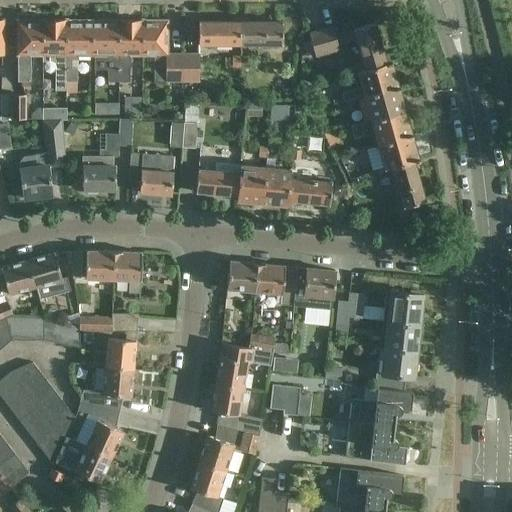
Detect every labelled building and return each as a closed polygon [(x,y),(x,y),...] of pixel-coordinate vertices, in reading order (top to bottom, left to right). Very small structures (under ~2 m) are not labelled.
[(42,20),(42,22),(42,55),(42,62),(51,62),(56,66),(56,90),(66,90),(66,22),(66,20),(42,20)] [(118,20),(118,22),(118,82),(129,82),(129,69),(130,70),(131,57),(142,57),(142,22),(142,20),(118,20)] [(42,55),(42,22),(18,22),(18,42),(18,82),(21,82),(30,82),(30,55),(42,55)] [(92,22),(90,22),(66,22),(66,90),(67,90),(67,91),(77,91),(78,60),(78,55),(92,55),(92,22)] [(118,82),(118,22),(92,22),(92,55),(95,55),(94,70),(108,70),(108,82),(118,82)] [(179,54),(166,54),(166,22),(142,22),(142,57),(154,57),(154,82),(166,82),(182,81),(182,54),(179,54)] [(198,22),(198,42),(198,45),(240,45),(240,22),(198,22)] [(282,22),(240,22),(240,45),(282,45),(282,22)] [(355,64),(357,71),(364,69),(364,70),(387,64),(386,63),(375,23),(353,29),(356,42),(362,62),(355,64)] [(334,35),(332,27),(321,30),(327,53),(339,50),(338,46),(334,35)] [(327,53),(321,30),(309,33),(311,41),(314,52),(315,54),(315,57),(327,53)] [(199,81),(199,54),(198,54),(186,54),(182,54),(182,81),(199,81)] [(240,57),(232,57),(232,69),(240,69),(240,57)] [(391,62),(386,63),(387,64),(364,70),(364,69),(357,71),(363,96),(398,87),(391,62)] [(405,110),(398,87),(363,96),(370,120),(405,110)] [(351,91),(342,94),(344,102),(353,99),(351,91)] [(1,115),(10,115),(10,96),(0,96),(1,115)] [(21,96),(10,96),(10,115),(21,115),(21,96)] [(141,98),(124,98),(124,117),(140,117),(141,98)] [(355,107),(353,99),(344,102),(346,109),(355,107)] [(61,120),(60,109),(43,109),(42,120),(61,120)] [(412,135),(405,110),(370,120),(351,126),(354,138),(374,132),(377,145),(412,135)] [(61,120),(42,120),(47,153),(23,156),(18,163),(23,198),(53,194),(49,167),(65,165),(61,120)] [(120,120),(119,135),(118,145),(119,145),(131,147),(133,120),(120,120)] [(184,122),(183,125),(183,136),(182,147),(195,148),(197,123),(184,122)] [(119,135),(106,134),(105,156),(83,157),(83,170),(83,190),(115,190),(115,166),(114,166),(114,156),(119,156),(119,145),(118,145),(119,135)] [(419,160),(412,135),(377,145),(384,170),(392,167),(414,161),(419,160)] [(259,146),(258,156),(266,157),(267,147),(259,146)] [(276,147),(267,147),(266,157),(275,158),(276,147)] [(300,151),(292,150),(291,160),(299,160),(300,151)] [(425,201),(414,161),(392,167),(403,207),(425,201)] [(198,169),(197,172),(195,192),(237,196),(239,173),(240,165),(215,163),(215,171),(198,169)] [(240,165),(239,173),(237,196),(236,201),(262,204),(265,168),(240,165)] [(291,170),(265,168),(262,204),(288,206),(288,201),(290,178),(291,170)] [(141,170),(141,172),(140,182),(139,192),(171,195),(173,172),(141,170)] [(367,183),(376,180),(374,172),(364,175),(367,183)] [(332,182),(290,178),(288,201),(329,205),(332,182)] [(81,277),(83,251),(71,252),(74,277),(81,277)] [(114,251),(87,251),(86,278),(87,278),(87,288),(103,287),(102,317),(103,317),(111,317),(111,313),(112,279),(113,265),(114,251)] [(142,252),(114,251),(113,265),(112,279),(129,280),(129,293),(140,293),(142,252)] [(62,278),(55,253),(28,260),(36,287),(39,299),(71,290),(67,277),(62,278)] [(36,287),(28,260),(1,267),(9,295),(36,287)] [(258,263),(229,261),(227,289),(255,291),(258,263)] [(297,267),(258,263),(255,291),(282,294),(281,305),(293,306),(297,267)] [(335,271),(297,267),(293,306),(331,310),(332,298),(333,298),(335,271)] [(390,291),(388,311),(387,322),(420,325),(423,295),(390,291)] [(365,294),(349,293),(348,302),(349,302),(347,316),(363,318),(365,294)] [(338,301),(337,315),(347,316),(349,302),(348,302),(338,301)] [(8,302),(0,305),(5,318),(14,315),(8,302)] [(137,314),(111,313),(111,317),(111,331),(136,331),(137,314)] [(22,315),(14,315),(5,318),(11,340),(22,340),(22,315)] [(33,315),(22,315),(22,340),(33,339),(33,315)] [(44,315),(33,315),(33,339),(44,339),(44,315)] [(62,320),(44,315),(44,339),(45,339),(55,342),(62,320)] [(347,316),(337,315),(335,330),(346,331),(347,316)] [(79,316),(79,325),(78,330),(87,330),(87,316),(79,316)] [(95,317),(87,316),(87,330),(95,330),(95,317)] [(102,317),(95,317),(95,330),(103,331),(103,317),(102,317)] [(111,317),(103,317),(103,331),(111,331),(111,317)] [(11,340),(5,318),(0,319),(0,344),(2,347),(11,340)] [(73,324),(64,321),(62,320),(55,342),(66,345),(73,324)] [(420,325),(387,322),(384,348),(417,351),(420,325)] [(79,325),(73,324),(66,345),(80,349),(78,330),(79,325)] [(250,334),(248,348),(256,349),(259,336),(250,334)] [(266,337),(259,336),(256,349),(264,351),(266,337)] [(274,338),(266,337),(264,351),(272,352),(274,338)] [(107,339),(104,366),(133,369),(135,341),(107,339)] [(222,344),(220,356),(216,384),(243,388),(248,363),(270,366),(272,352),(264,351),(256,349),(248,348),(222,344)] [(375,388),(403,391),(405,377),(414,378),(417,351),(384,348),(381,374),(376,374),(375,388)] [(11,371),(19,381),(22,385),(41,371),(33,362),(11,371)] [(133,369),(104,366),(102,393),(123,396),(131,397),(133,369)] [(326,367),(324,378),(340,380),(341,369),(326,367)] [(19,381),(11,371),(0,380),(0,394),(1,395),(19,381)] [(48,380),(41,371),(22,385),(26,390),(29,394),(48,380)] [(54,389),(48,380),(29,394),(33,399),(36,403),(54,389)] [(26,390),(22,385),(19,381),(1,395),(8,404),(26,390)] [(243,388),(216,384),(211,411),(219,412),(216,426),(243,432),(245,432),(258,435),(260,427),(263,419),(239,415),(243,388)] [(269,408),(283,410),(286,386),(272,384),(269,408)] [(300,387),(286,386),(283,410),(283,414),(297,415),(300,387)] [(375,388),(366,386),(365,400),(352,399),(349,421),(394,426),(395,414),(397,414),(399,414),(400,413),(400,412),(401,411),(401,410),(401,409),(410,410),(412,392),(403,391),(375,388)] [(61,398),(54,389),(36,403),(40,408),(43,412),(61,398)] [(33,399),(29,394),(26,390),(8,404),(15,413),(33,399)] [(96,392),(83,390),(80,402),(119,411),(123,396),(102,393),(96,393),(96,392)] [(68,407),(61,398),(43,412),(46,417),(50,421),(68,407)] [(40,408),(36,403),(33,399),(15,413),(21,422),(40,408)] [(119,411),(80,402),(78,409),(118,419),(119,411)] [(76,417),(68,407),(50,421),(53,426),(60,435),(65,441),(67,437),(76,417)] [(46,417),(43,412),(40,408),(21,422),(28,431),(46,417)] [(53,426),(50,421),(46,417),(28,431),(35,440),(53,426)] [(97,421),(86,446),(111,458),(123,432),(97,421)] [(394,426),(349,421),(345,457),(404,464),(406,446),(397,445),(397,444),(397,443),(397,442),(397,441),(396,440),(395,439),(394,438),(393,438),(394,426)] [(60,435),(53,426),(35,440),(42,449),(60,435)] [(207,436),(199,462),(225,471),(233,445),(240,448),(243,432),(216,426),(214,438),(207,436)] [(258,435),(245,432),(241,452),(254,455),(258,435)] [(65,441),(60,435),(42,449),(54,465),(55,462),(65,441)] [(0,452),(9,445),(3,436),(0,438),(0,452)] [(86,446),(67,437),(65,441),(55,462),(100,483),(111,458),(86,446)] [(0,466),(16,454),(9,445),(0,452),(0,466)] [(23,463),(16,454),(0,466),(0,474),(3,478),(23,463)] [(225,471),(199,462),(190,489),(198,491),(192,503),(212,511),(233,511),(236,504),(218,496),(225,471)] [(31,473),(23,463),(3,478),(11,488),(19,481),(31,473)] [(63,473),(51,468),(47,476),(59,481),(63,473)] [(403,475),(340,469),(336,504),(385,510),(386,498),(387,498),(388,498),(389,497),(390,497),(391,495),(392,493),(392,492),(401,493),(403,475)] [(276,479),(262,478),(257,511),(271,511),(274,492),(276,479)] [(28,493),(19,481),(11,488),(19,500),(20,499),(28,493)] [(274,492),(271,511),(285,511),(288,493),(274,492)] [(20,499),(19,500),(9,507),(12,511),(16,511),(25,505),(20,499)] [(212,511),(192,503),(187,511),(180,511),(179,511),(212,511)]
